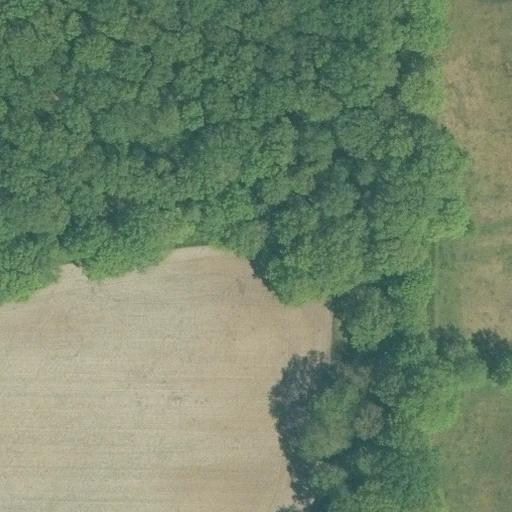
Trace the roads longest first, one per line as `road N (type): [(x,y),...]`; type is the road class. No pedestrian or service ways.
road 1 (track): [(0,237),(389,143),(395,0)]
road 2 (track): [(388,511),(389,143)]
